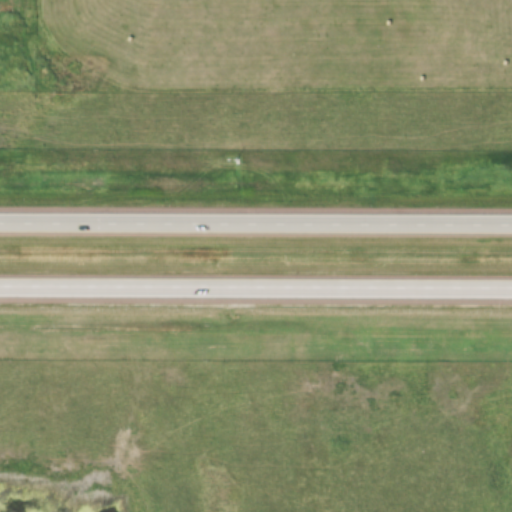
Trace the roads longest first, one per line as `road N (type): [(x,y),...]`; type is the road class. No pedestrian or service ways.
road 1 (motorway): [(0,292),(511,294)]
road 2 (motorway): [(511,227),(0,226)]
